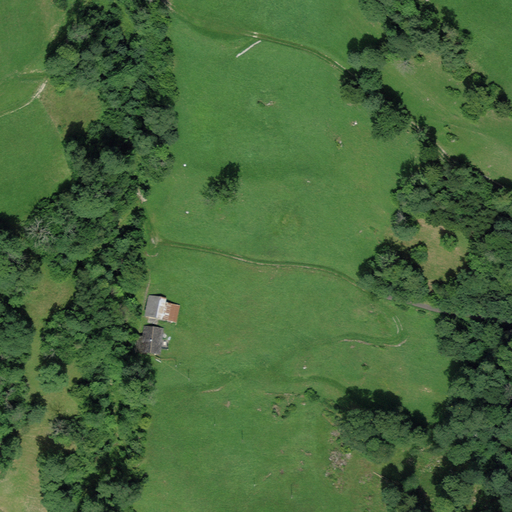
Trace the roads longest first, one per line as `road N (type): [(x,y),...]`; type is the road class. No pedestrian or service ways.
road 1 (track): [(511,321),(383,297),(322,268),(250,262),(153,238)]
road 2 (track): [(366,290),(394,317),(396,340),(304,345),(244,376)]
road 3 (track): [(201,386),(244,376),(314,379),(388,410)]
